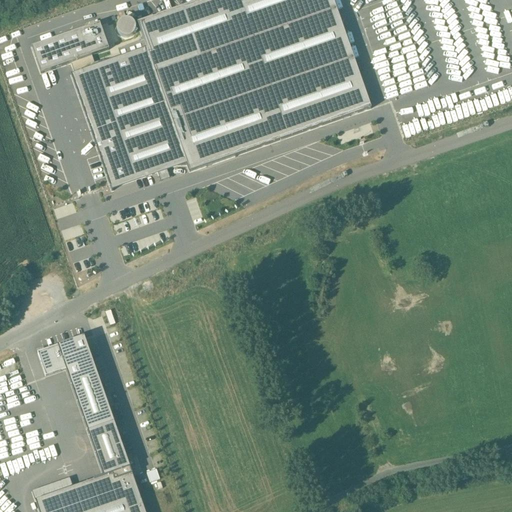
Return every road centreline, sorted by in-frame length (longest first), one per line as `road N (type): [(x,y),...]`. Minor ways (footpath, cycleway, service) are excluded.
road 1 (residential): [(511,122),(352,177),(53,316)]
road 2 (unclassified): [(511,449),(386,473),(310,511)]
